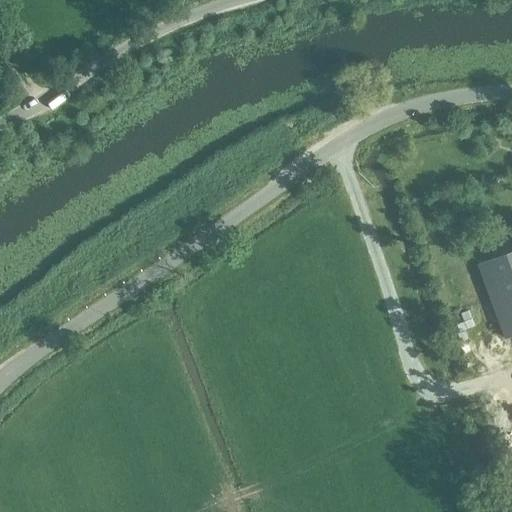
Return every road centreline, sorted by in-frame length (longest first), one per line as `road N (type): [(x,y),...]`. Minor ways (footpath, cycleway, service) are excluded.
road 1 (unclassified): [(0,387),(387,111),(473,93),(511,94)]
road 2 (track): [(511,377),(444,392),(414,371),(337,145)]
road 3 (unclassified): [(239,0),(160,31),(0,121)]
